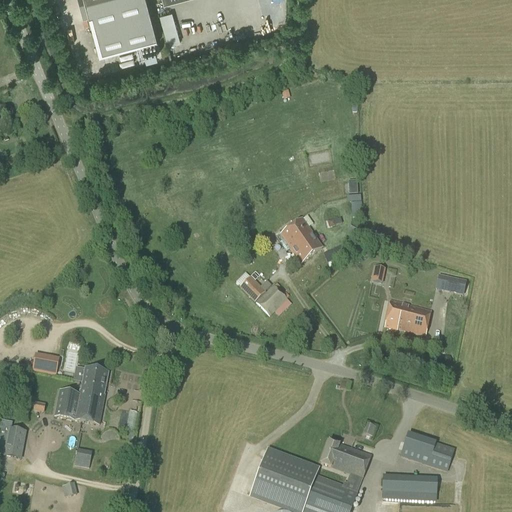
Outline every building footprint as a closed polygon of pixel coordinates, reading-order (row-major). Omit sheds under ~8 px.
[(84,0),(85,2),(99,56),(157,41),(146,0),(84,0)] [(166,45),(179,43),(174,12),(161,14),(166,45)] [(145,58),(158,55),(156,49),(143,52),(145,58)] [(131,52),(117,55),(119,66),(133,63),(131,52)] [(357,182),(348,182),(348,196),(357,195),(357,182)] [(352,219),(362,219),(361,203),(351,204),(352,219)] [(302,220),(302,219),(279,236),(276,239),(286,253),(289,251),(300,267),(323,249),(308,228),(312,225),(307,217),(302,220)] [(227,257),(236,253),(232,243),(223,247),(227,257)] [(246,252),(243,244),(239,246),(245,260),(250,257),(247,252),(246,252)] [(335,249),(323,255),(328,264),(339,258),(335,249)] [(250,257),(244,260),(246,265),(254,261),(252,256),(250,257)] [(385,270),(373,268),(372,275),(383,278),(385,270)] [(235,283),(239,287),(249,277),(245,273),(235,283)] [(463,297),(466,283),(438,277),(435,290),(463,297)] [(255,303),(265,294),(250,278),(240,288),(255,303)] [(269,318),(287,301),(273,287),(255,304),(269,318)] [(398,333),(398,331),(404,305),(391,302),(385,330),(398,333)] [(404,305),(398,331),(426,338),(432,312),(404,305)] [(38,357),(34,372),(58,378),(61,362),(38,357)] [(80,392),(80,396),(105,402),(106,397),(105,397),(109,374),(86,370),(82,392),(80,392)] [(340,386),(349,389),(351,384),(342,381),(340,386)] [(100,427),(105,402),(80,396),(60,393),(55,419),(74,422),(100,427)] [(44,413),(45,405),(34,404),(33,412),(44,413)] [(373,437),(377,427),(367,424),(363,434),(373,437)] [(21,462),(26,433),(8,429),(2,458),(21,462)] [(446,472),(453,452),(408,437),(401,457),(446,472)] [(282,511),(352,511),(372,458),(330,442),(321,466),(351,477),(348,485),(345,484),(344,488),(317,478),(319,469),(267,450),(249,499),(282,511)] [(83,468),(88,469),(91,453),(86,452),(83,468)] [(394,494),(394,479),(383,478),(382,494),(394,494)] [(74,485),(65,487),(68,498),(77,496),(74,485)]
